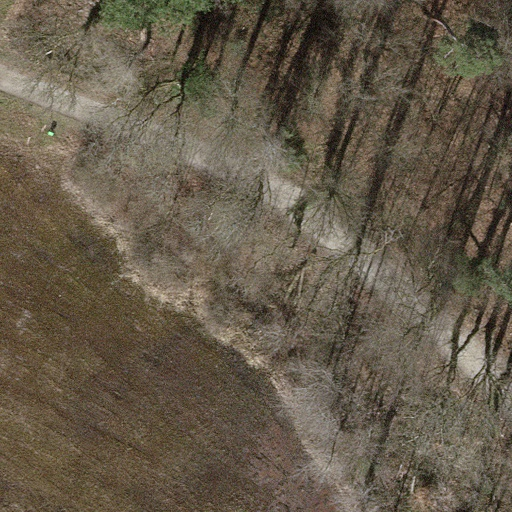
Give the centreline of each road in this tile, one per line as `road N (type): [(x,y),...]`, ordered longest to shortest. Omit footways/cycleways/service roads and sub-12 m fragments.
road 1 (track): [(511,395),(249,161),(112,114)]
road 2 (unclassified): [(0,70),(112,114)]
